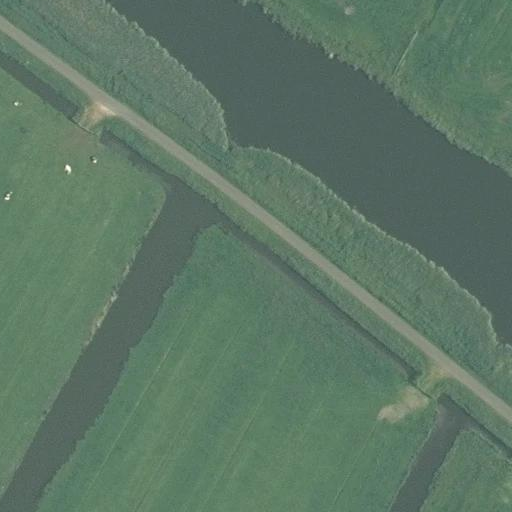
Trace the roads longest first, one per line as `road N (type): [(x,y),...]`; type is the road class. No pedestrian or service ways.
road 1 (track): [(384,43),(511,92)]
road 2 (track): [(395,0),(384,43),(319,0)]
